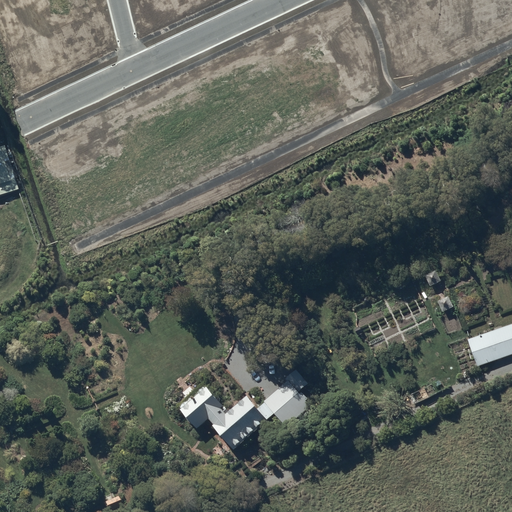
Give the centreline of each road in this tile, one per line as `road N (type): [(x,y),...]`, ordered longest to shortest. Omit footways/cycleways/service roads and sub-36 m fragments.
road 1 (residential): [(282,0),(134,69)]
road 2 (residential): [(134,69),(21,122)]
